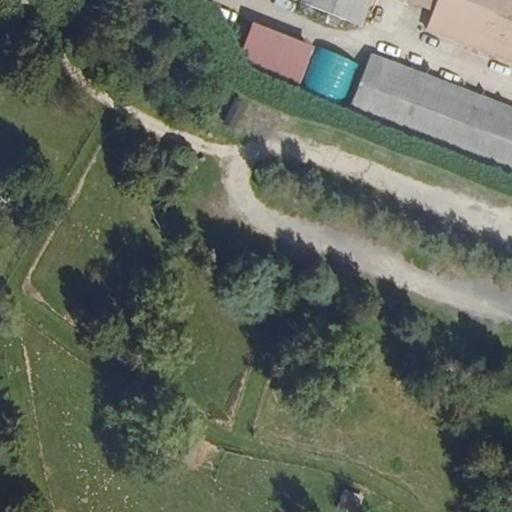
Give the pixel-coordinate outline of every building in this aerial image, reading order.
[(311,0),(361,21),(369,0),(311,0)] [(511,0),(440,0),(430,25),(511,59),(511,0)] [(257,20),(242,55),(302,81),(317,46),(257,20)] [(511,171),(511,105),(375,47),(350,105),(511,171)] [(345,488),(337,507),(349,511),(357,511),(364,496),(345,488)]
